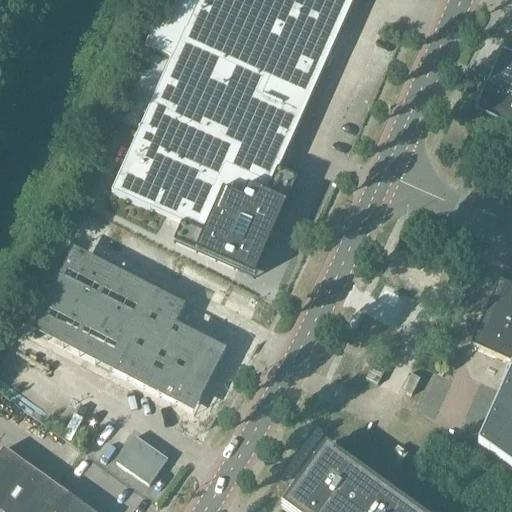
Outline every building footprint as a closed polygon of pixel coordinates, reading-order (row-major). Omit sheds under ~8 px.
[(198,0),(111,195),(242,254),(354,0),(198,0)] [(478,110),(511,125),(511,57),(503,54),(478,110)] [(57,243),(15,326),(193,418),(236,334),(57,243)] [(473,343),(476,351),(511,367),(510,371),(510,372),(478,443),(511,468),(511,290),(505,287),(497,290),(473,343)] [(394,309),(399,298),(393,295),(385,291),(380,302),(394,309)] [(366,381),(378,387),(385,374),(373,367),(366,381)] [(420,381),(409,376),(400,392),(408,396),(411,398),(420,381)] [(367,447),(370,441),(366,439),(364,438),(361,444),(362,444),(367,447)] [(168,462),(135,439),(116,465),(149,488),(168,462)] [(413,511),(325,448),(281,509),(285,511),(413,511)] [(407,455),(398,448),(389,460),(399,467),(407,455)] [(88,511),(3,451),(0,454),(0,511),(88,511)]
